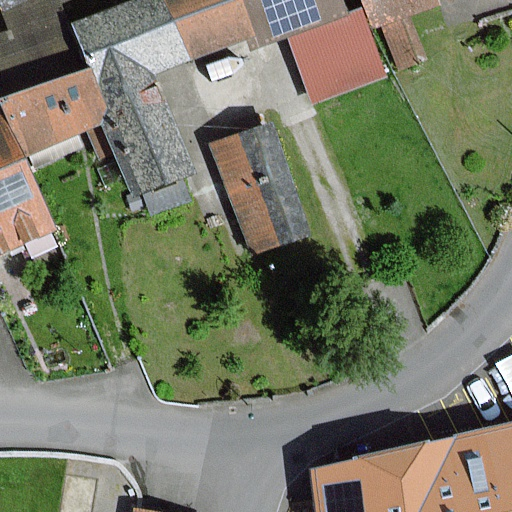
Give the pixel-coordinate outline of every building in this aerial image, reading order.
[(4,0),(9,10),(30,0),(4,0)] [(248,36),(253,50),(288,36),(315,103),(386,75),(368,28),(359,8),(348,12),(343,0),(138,0),(76,25),(91,64),(104,96),(107,123),(133,189),(190,166),(153,73),(190,59),(248,36)] [(436,0),(362,0),(374,25),(438,3),(436,0)] [(107,123),(104,96),(91,64),(0,100),(0,102),(22,157),(107,123)] [(0,250),(51,231),(22,157),(0,102),(0,250)] [(268,130),(219,147),(257,251),(306,233),(268,130)] [(511,511),(511,432),(319,474),(323,511),(511,511)]
